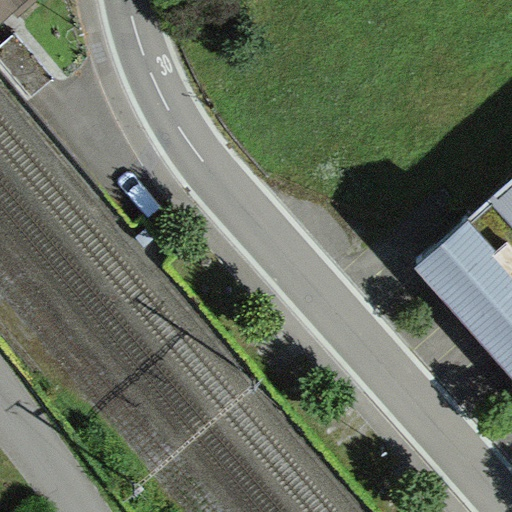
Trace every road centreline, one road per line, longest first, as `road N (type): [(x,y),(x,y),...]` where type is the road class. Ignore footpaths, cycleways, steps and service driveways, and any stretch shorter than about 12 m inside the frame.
road 1 (residential): [(126,0),(190,160),(505,511)]
road 2 (residential): [(0,397),(78,511)]
